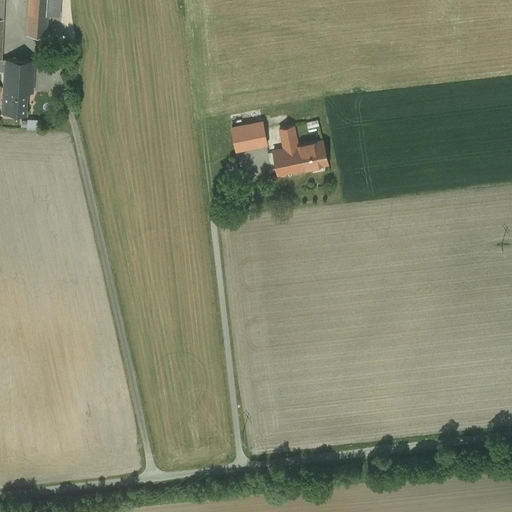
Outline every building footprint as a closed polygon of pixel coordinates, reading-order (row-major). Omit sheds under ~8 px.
[(48,0),(29,0),(27,34),(46,35),(47,15),(48,0)] [(60,0),(48,0),(47,15),(59,16),(60,0)] [(34,60),(5,58),(5,70),(2,111),(25,113),(26,91),(32,92),(34,60)] [(26,117),(26,127),(36,127),(36,117),(26,117)] [(262,121),(231,127),(235,150),(267,143),(264,129),(262,121)] [(297,145),(293,125),(279,128),(283,148),(273,150),(278,173),(327,163),(322,140),(297,145)] [(238,169),(230,171),(233,182),(241,180),(238,169)]
